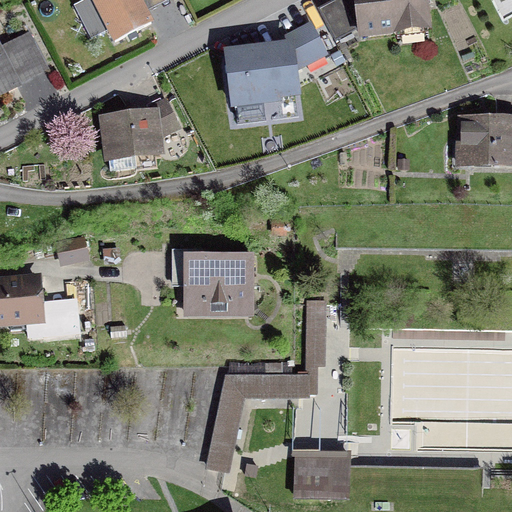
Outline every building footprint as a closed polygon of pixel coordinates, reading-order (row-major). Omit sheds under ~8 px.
[(138,0),(92,0),(113,43),(151,25),(138,0)] [(358,0),(362,37),(427,31),(424,0),(358,0)] [(336,5),(319,15),(336,44),(353,34),(336,5)] [(290,51),(229,58),(234,105),(294,97),(292,72),(324,56),(309,28),(284,41),(290,51)] [(0,55),(0,98),(17,91),(0,55)] [(154,116),(103,122),(110,169),(162,162),(159,142),(180,131),(166,103),(149,110),(154,116)] [(511,125),(461,124),(461,165),(511,166),(511,125)] [(511,234),(337,232),(336,246),(511,248),(511,234)] [(84,243),(59,249),(63,265),(88,259),(84,243)] [(253,263),(185,263),(185,312),(252,312),(253,263)] [(37,280),(33,276),(1,279),(2,285),(0,284),(0,325),(10,324),(11,331),(27,330),(28,340),(42,339),(40,308),(37,280)] [(42,339),(80,335),(77,305),(40,308),(42,339)] [(305,305),(304,376),(227,376),(209,457),(231,461),(245,399),(323,400),(324,305),(305,305)] [(295,413),(293,497),(328,498),(329,489),(481,492),(482,468),(346,465),(347,414),(295,413)]
